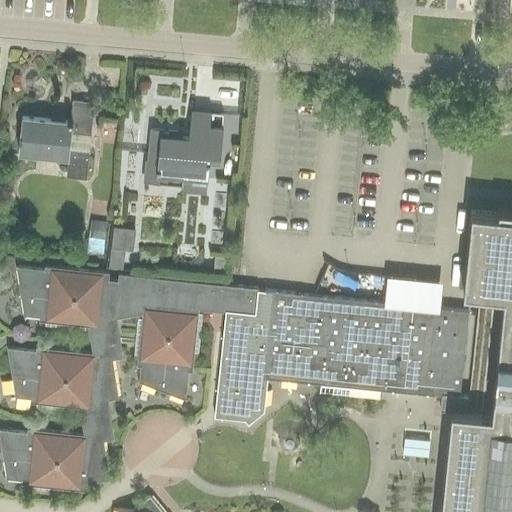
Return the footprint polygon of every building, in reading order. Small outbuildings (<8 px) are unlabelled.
[(87,177),(91,135),(94,103),(73,101),(71,121),(23,116),(19,151),(69,156),(67,175),(87,177)] [(151,128),(146,179),(183,182),(183,190),(207,192),(208,179),(210,158),(219,159),(221,140),(208,139),(210,111),(193,110),(191,137),(177,136),(178,131),(151,128)] [(511,511),(511,208),(499,208),(499,213),(472,210),(464,291),(504,295),(492,413),(467,410),(468,395),(460,394),(460,396),(446,394),(444,411),(452,411),(441,511),(511,511)] [(114,227),(109,268),(125,270),(127,250),(135,251),(138,230),(114,227)] [(225,271),(227,257),(215,256),(213,270),(225,271)] [(139,379),(138,380),(187,398),(187,397),(186,397),(189,370),(193,370),(200,307),(231,311),(229,334),(224,334),(222,349),(227,349),(224,376),(219,376),(218,391),(223,391),(220,415),(215,414),(215,415),(245,419),(249,423),(265,410),(268,377),(322,382),(321,389),(379,395),(380,388),(446,394),(460,396),(460,394),(468,309),(462,309),(295,292),(295,291),(266,289),(265,293),(259,293),(260,285),(240,283),(46,264),(45,268),(18,266),(18,264),(17,265),(25,316),(26,315),(26,314),(40,315),(40,320),(90,325),(95,352),(37,346),(36,350),(10,347),(9,346),(8,346),(16,397),(17,397),(17,395),(31,397),(31,401),(82,407),(86,434),(28,427),(27,432),(1,429),(1,427),(0,427),(0,430),(7,478),(9,478),(8,477),(23,478),(22,483),(87,490),(88,481),(109,477),(102,438),(107,398),(118,396),(111,358),(115,316),(143,312),(138,364),(142,365),(140,379),(139,379)] [(163,511),(150,496),(133,509),(119,507),(119,509),(114,508),(114,511),(163,511)]
